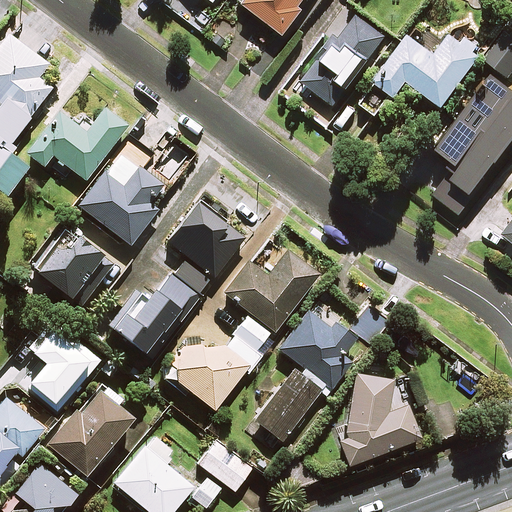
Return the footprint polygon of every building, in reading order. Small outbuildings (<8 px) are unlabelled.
[(242,0),(282,30),(301,6),(297,3),(299,0),(242,0)] [(384,35),(354,11),(301,79),(332,103),(384,35)] [(511,66),(511,23),(485,57),(506,74),(511,66)] [(373,78),(376,80),(361,100),(373,110),(388,90),(394,94),(406,78),(440,103),(477,55),(448,33),(433,52),(407,33),(373,78)] [(0,105),(0,146),(5,150),(51,89),(36,78),(46,64),(6,34),(0,41),(0,104),(0,105)] [(455,161),(433,191),(459,210),(511,138),(511,89),(489,72),(435,146),(455,161)] [(126,126),(104,109),(85,132),(62,114),(29,156),(43,167),(52,155),(83,180),(126,126)] [(5,150),(0,146),(0,190),(6,195),(27,167),(5,150)] [(161,184),(120,152),(79,206),(129,245),(155,211),(146,204),(161,184)] [(243,238),(197,201),(166,240),(213,276),(243,238)] [(511,240),(511,216),(501,231),(511,240)] [(112,263),(67,229),(34,271),(80,306),(112,263)] [(318,274),(286,250),(266,276),(248,262),(224,293),(274,331),(318,274)] [(210,282),(183,261),(171,277),(167,274),(134,315),(123,307),(109,325),(150,358),(210,282)] [(387,322),(368,307),(351,330),(371,344),(387,322)] [(301,373),(320,387),(326,392),(349,361),(341,355),(354,339),(336,326),(333,329),(308,310),(278,349),(304,369),(301,373)] [(267,333),(248,317),(222,348),(185,344),(161,374),(174,384),(177,381),(213,410),(259,353),(254,349),(267,333)] [(28,387),(58,411),(98,360),(55,326),(31,356),(44,366),(28,387)] [(301,373),(294,368),(254,420),(280,440),(320,387),(301,373)] [(393,380),(355,373),(345,436),(339,442),(348,465),(419,437),(406,405),(387,412),(393,380)] [(118,397),(104,386),(99,393),(93,389),(49,446),(87,475),(132,417),(113,403),(118,397)] [(43,429),(4,397),(0,401),(0,470),(17,450),(22,455),(43,429)] [(172,451),(152,435),(113,482),(149,511),(170,511),(192,487),(162,462),(172,451)] [(210,473),(190,499),(206,511),(226,484),(234,490),(251,467),(215,441),(198,464),(210,473)] [(307,466),(290,456),(274,482),(291,493),(307,466)] [(33,507),(30,511),(25,508),(10,509),(7,511),(60,511),(75,494),(37,463),(14,492),(33,507)]
